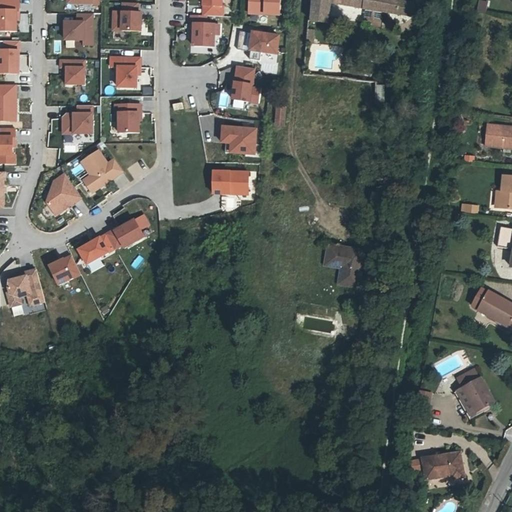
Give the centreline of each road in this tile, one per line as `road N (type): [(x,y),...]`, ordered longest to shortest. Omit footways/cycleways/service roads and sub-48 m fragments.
road 1 (track): [(454,0),(381,511)]
road 2 (residential): [(163,81),(161,172),(61,236),(29,238),(21,212),(40,160),(39,0)]
